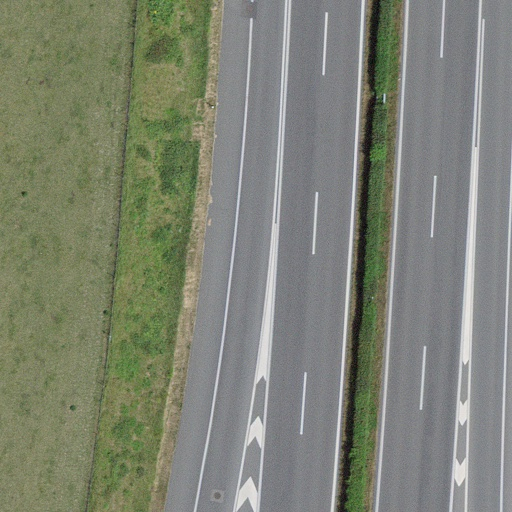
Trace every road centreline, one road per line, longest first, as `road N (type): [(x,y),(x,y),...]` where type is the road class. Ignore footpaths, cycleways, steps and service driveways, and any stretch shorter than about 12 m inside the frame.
road 1 (motorway): [(313,0),(211,511)]
road 2 (motorway): [(327,0),(294,511)]
road 3 (motorway): [(413,511),(443,16)]
road 4 (motorway): [(463,511),(443,16)]
